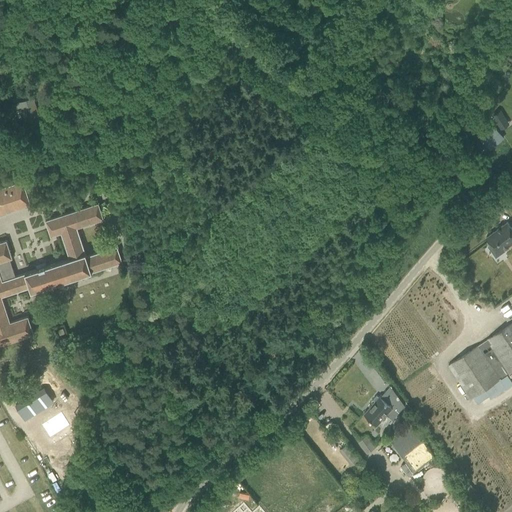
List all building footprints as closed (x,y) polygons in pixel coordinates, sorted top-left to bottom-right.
[(25,119),(39,115),(33,98),(15,104),(17,108),(21,107),(25,119)] [(500,110),(493,115),(498,124),(501,129),(509,124),(506,120),(500,110)] [(489,127),(478,136),(485,143),(490,150),(504,138),(492,124),(489,127)] [(23,179),(0,186),(0,213),(31,204),(23,179)] [(77,228),(104,219),(98,203),(45,220),(51,236),(61,233),(69,258),(15,276),(10,259),(12,258),(6,240),(0,241),(0,345),(34,334),(28,316),(10,322),(2,296),(30,287),(31,292),(123,262),(117,246),(86,256),(77,228)] [(511,244),(511,228),(507,222),(486,237),(490,244),(488,246),(496,258),(505,251),(504,250),(511,244)] [(511,322),(448,365),(471,399),(473,397),(477,404),(489,396),(490,398),(505,388),(500,380),(507,375),(511,371),(511,322)] [(44,386),(15,405),(24,419),(53,400),(44,386)] [(375,401),(364,414),(377,425),(386,415),(392,408),(397,412),(398,413),(405,405),(391,387),(391,386),(381,397),(379,396),(379,397),(376,395),(373,399),(375,401)] [(61,412),(41,425),(50,438),(69,425),(61,412)] [(413,472),(434,457),(409,421),(387,437),(413,472)] [(367,454),(375,447),(367,436),(358,442),(367,454)] [(351,465),(359,458),(347,443),(339,450),(351,465)] [(252,511),(251,511),(244,503),(233,511),(264,511),(259,506),(252,511)]
